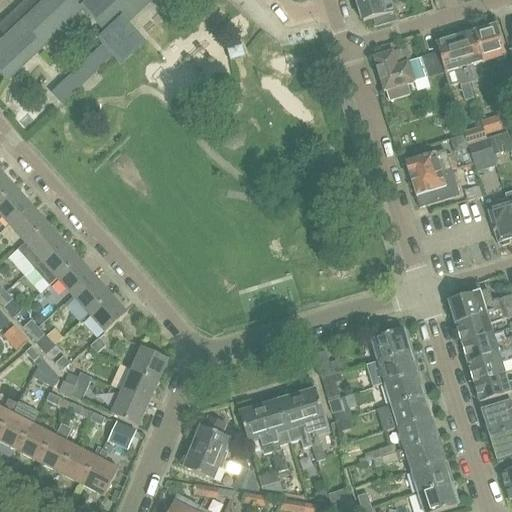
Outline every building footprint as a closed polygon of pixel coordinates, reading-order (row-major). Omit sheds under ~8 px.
[(6,37),(0,42),(0,73),(7,82),(83,10),(107,35),(110,38),(103,44),(102,45),(103,46),(87,61),(83,57),(63,76),(66,80),(51,94),(51,95),(59,103),(61,105),(79,89),(96,73),(113,57),(114,57),(115,57),(120,63),(120,64),(137,49),(136,48),(135,49),(129,43),(137,35),(129,26),(128,27),(122,20),(143,0),(146,2),(148,0),(28,0),(27,1),(13,14),(0,26),(0,30),(6,37)] [(358,0),(355,1),(362,23),(372,20),(394,13),(395,13),(391,0),(358,0)] [(394,13),(372,20),(375,29),(397,22),(394,13)] [(506,56),(497,26),(489,29),(489,28),(488,27),(487,27),(486,27),(473,31),(483,63),(506,56)] [(460,38),(455,39),(469,84),(470,84),(478,82),(473,66),(483,63),(473,31),(462,34),(461,35),(460,35),(460,36),(460,37),(460,38)] [(435,45),(444,75),(455,71),(460,87),(462,94),(472,91),(470,84),(469,84),(455,39),(449,41),(448,40),(447,39),(446,39),(445,39),(438,41),(438,42),(437,42),(437,43),(436,44),(437,45),(435,45)] [(230,62),(245,57),(242,46),(226,50),(230,62)] [(407,85),(415,83),(427,79),(427,80),(442,75),(436,54),(420,59),(411,62),(408,49),(401,51),(393,53),(393,52),(373,58),(384,93),(385,92),(388,102),(410,95),(407,85)] [(445,100),(431,101),(432,120),(446,119),(445,100)] [(484,121),(488,134),(502,129),(498,116),(484,121)] [(511,116),(501,120),(504,129),(511,126),(511,116)] [(464,136),(463,137),(466,144),(486,139),(482,127),(463,133),(464,136)] [(496,136),(487,139),(492,154),(492,153),(500,151),(496,136)] [(463,137),(450,141),(454,153),(467,149),(466,144),(463,137)] [(487,139),(486,139),(466,144),(467,149),(468,149),(475,170),(495,163),(492,153),(492,154),(487,139)] [(405,163),(411,183),(456,169),(453,158),(447,159),(445,151),(405,163)] [(456,170),(456,169),(411,183),(419,209),(459,197),(451,171),(456,170)] [(0,202),(15,189),(0,171),(0,202)] [(464,191),(467,203),(482,198),(479,187),(464,191)] [(0,217),(8,227),(31,207),(15,189),(0,202),(0,217)] [(487,213),(497,244),(499,244),(502,247),(508,245),(509,241),(511,239),(511,219),(507,202),(497,205),(498,209),(487,213)] [(8,227),(24,245),(47,224),(31,207),(8,227)] [(24,245),(40,262),(63,242),(47,224),(24,245)] [(40,262),(56,280),(79,260),(63,242),(40,262)] [(27,253),(17,262),(48,298),(58,290),(27,253)] [(56,280),(72,298),(95,278),(79,260),(56,280)] [(72,298),(88,316),(110,296),(95,278),(72,298)] [(448,303),(455,326),(511,308),(511,297),(511,296),(501,299),(501,300),(492,303),(488,291),(448,303)] [(12,301),(6,293),(0,298),(0,304),(4,308),(12,301)] [(88,316),(105,335),(127,315),(110,296),(88,316)] [(511,308),(455,326),(461,345),(492,335),(489,325),(506,320),(511,318),(511,308)] [(11,326),(9,323),(0,312),(0,329),(3,333),(11,326)] [(31,321),(23,329),(29,336),(38,329),(31,321)] [(127,350),(144,334),(132,322),(115,339),(127,350)] [(17,352),(28,342),(14,327),(3,337),(17,352)] [(45,336),(38,329),(29,336),(36,344),(45,336)] [(371,340),(378,363),(410,353),(407,344),(408,343),(409,342),(409,341),(409,340),(407,334),(406,333),(406,332),(405,332),(404,332),(403,330),(386,335),(385,335),(384,334),(383,333),(382,333),(375,336),(374,337),(374,338),(374,339),(371,340)] [(461,345),(467,365),(511,350),(511,340),(495,345),(492,335),(461,345)] [(105,347),(99,340),(90,347),(97,354),(105,347)] [(56,346),(46,355),(52,362),(62,353),(56,346)] [(25,354),(26,355),(33,363),(40,357),(32,348),(25,354)] [(141,348),(131,371),(158,383),(169,361),(141,348)] [(511,360),(511,350),(467,365),(473,384),(504,375),(501,364),(511,360)] [(320,379),(321,379),(344,373),(341,360),(329,364),(326,352),(314,356),(320,379)] [(378,363),(384,385),(419,374),(416,365),(416,364),(415,364),(414,364),(413,364),(410,353),(378,363)] [(55,366),(61,373),(70,365),(64,358),(55,366)] [(41,365),(34,377),(45,383),(52,371),(51,370),(41,365)] [(131,371),(121,393),(148,405),(158,383),(131,371)] [(511,373),(504,375),(473,384),(479,405),(495,400),(496,403),(511,398),(511,373)] [(67,376),(64,383),(74,388),(78,378),(68,374),(67,376)] [(384,385),(391,406),(423,396),(421,388),(422,387),(423,386),(422,385),(419,374),(384,385)] [(93,404),(95,386),(77,383),(75,402),(93,404)] [(336,383),(324,386),(328,402),(339,398),(339,399),(340,399),(336,383)] [(314,425),(325,421),(316,391),(315,391),(314,390),(312,389),(311,389),(301,392),(301,393),(300,394),(300,395),(300,396),(296,397),(311,448),(316,463),(326,460),(321,444),(320,444),(314,425)] [(121,393),(111,416),(138,428),(148,405),(121,393)] [(59,407),(63,399),(51,394),(47,401),(59,407)] [(423,396),(391,406),(378,410),(385,433),(398,429),(433,418),(430,410),(430,409),(429,408),(428,408),(427,408),(423,396)] [(284,398),(276,400),(290,445),(300,442),(303,451),(311,448),(296,397),(287,400),(287,399),(286,398),(285,398),(284,398)] [(343,412),(339,399),(339,398),(328,402),(332,415),(343,412)] [(511,398),(496,403),(497,405),(481,410),(490,438),(511,430),(511,408),(510,402),(511,401),(511,398)] [(0,437),(17,405),(8,400),(2,410),(0,408),(0,437)] [(277,436),(286,433),(290,445),(276,400),(261,405),(260,406),(260,407),(260,408),(258,409),(272,455),(278,474),(288,471),(282,451),(281,451),(277,436)] [(85,410),(73,404),(69,412),(90,422),(93,415),(84,410),(85,410)] [(0,437),(0,443),(19,453),(33,426),(12,416),(18,405),(17,405),(0,437)] [(251,457),(262,454),(263,458),(272,455),(258,409),(255,410),(254,409),(253,408),(252,408),(251,408),(241,411),(240,411),(240,412),(239,412),(239,413),(239,414),(238,415),(248,445),(251,457)] [(107,420),(95,415),(91,423),(103,428),(107,420)] [(194,444),(192,449),(221,461),(230,439),(222,436),(226,425),(208,418),(204,429),(201,427),(200,429),(199,429),(198,429),(197,430),(196,431),(192,441),(192,442),(193,443),(193,444),(194,444)] [(433,418),(398,429),(404,450),(405,450),(405,451),(437,441),(434,432),(435,432),(436,431),(436,430),(436,429),(433,418)] [(348,420),(336,424),(339,434),(351,430),(348,420)] [(136,432),(116,423),(107,442),(127,451),(136,432)] [(19,453),(40,464),(54,437),(33,426),(19,453)] [(511,458),(511,430),(490,438),(497,463),(511,458)] [(40,464),(61,475),(75,448),(54,437),(40,464)] [(380,457),(380,458),(383,466),(383,467),(400,462),(408,460),(412,473),(446,462),(443,453),(443,452),(442,452),(441,452),(440,452),(437,441),(405,451),(405,450),(404,450),(396,452),(380,457)] [(119,471),(105,464),(113,448),(105,443),(97,459),(96,459),(82,486),(105,498),(119,471)] [(394,444),(378,449),(380,457),(396,452),(394,444)] [(96,459),(75,448),(61,475),(82,486),(96,459)] [(212,482),(221,461),(192,449),(190,454),(189,454),(188,454),(187,455),(183,465),(182,466),(182,467),(183,467),(183,468),(184,469),(183,471),(212,482)] [(380,457),(378,449),(363,453),(365,457),(366,461),(380,457)] [(238,456),(235,466),(250,472),(246,460),(238,456)] [(383,466),(380,458),(372,461),(375,469),(383,466)] [(412,473),(418,495),(450,485),(448,477),(450,476),(446,462),(412,473)] [(253,473),(250,472),(235,466),(229,463),(226,472),(237,476),(232,489),(258,493),(253,473)] [(361,495),(379,485),(368,465),(350,474),(361,495)] [(511,505),(511,504),(511,471),(502,474),(511,505)] [(260,484),(262,491),(283,494),(279,479),(260,484)] [(423,511),(443,511),(457,508),(457,506),(459,504),(456,494),(453,495),(450,485),(418,495),(423,511)] [(193,496),(205,498),(209,488),(195,486),(193,496)] [(236,493),(209,488),(205,498),(217,500),(217,497),(227,499),(227,500),(231,501),(236,493)] [(314,495),(316,502),(328,504),(324,491),(314,495)] [(256,496),(244,494),(243,504),(255,506),(256,496)] [(357,498),(361,511),(363,511),(372,510),(367,495),(357,498)] [(378,509),(394,508),(392,495),(377,496),(378,509)] [(268,498),(259,497),(256,496),(255,506),(267,508),(268,498)] [(304,511),(306,505),(283,501),(280,511),(287,511),(304,511)]
